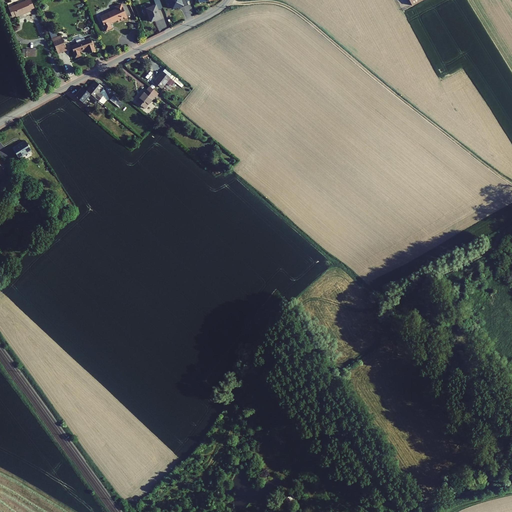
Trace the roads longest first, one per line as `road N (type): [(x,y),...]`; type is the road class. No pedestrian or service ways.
road 1 (track): [(225,2),(290,8),(511,184)]
road 2 (residential): [(227,0),(0,122)]
